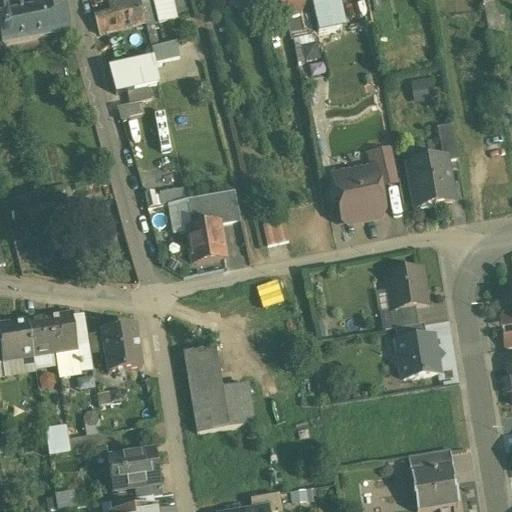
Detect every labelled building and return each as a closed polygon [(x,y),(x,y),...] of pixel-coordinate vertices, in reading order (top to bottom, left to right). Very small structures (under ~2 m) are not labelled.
[(62,0),(35,0),(37,8),(42,7),(47,37),(69,32),(62,0)] [(117,0),(121,13),(121,15),(142,11),(139,0),(117,0)] [(172,0),(150,0),(142,2),(142,12),(155,10),(158,24),(177,20),(172,0)] [(277,0),(282,16),(311,10),(309,0),(277,0)] [(309,0),(317,36),(344,31),(338,0),(309,0)] [(0,15),(0,40),(1,46),(2,46),(47,37),(42,7),(37,8),(8,14),(0,15)] [(155,10),(142,12),(145,24),(146,27),(158,24),(155,10)] [(142,11),(121,15),(121,13),(90,20),(94,35),(145,24),(142,12),(142,11)] [(0,40),(0,79),(9,77),(2,46),(1,46),(0,40)] [(112,50),(131,50),(131,40),(113,40),(112,50)] [(176,43),(151,48),(154,65),(179,59),(176,43)] [(108,69),(116,96),(159,86),(153,60),(108,69)] [(412,86),(415,105),(435,102),(432,83),(412,86)] [(149,90),(127,95),(129,105),(151,101),(149,90)] [(139,104),(118,109),(121,122),(142,117),(139,104)] [(451,127),(436,130),(443,164),(445,164),(445,165),(458,163),(451,127)] [(391,153),(369,158),(373,173),(374,173),(377,189),(397,184),(391,153)] [(443,164),(408,171),(415,209),(416,209),(420,213),(433,210),(435,205),(452,202),(445,165),(445,164),(443,164)] [(373,173),(358,176),(354,182),(335,186),(339,207),(342,209),(345,223),(350,226),(361,224),(364,219),(379,216),(382,211),(377,189),(374,173),(373,173)] [(233,195),(186,203),(191,232),(218,228),(240,224),(233,195)] [(186,203),(167,207),(172,237),(187,234),(187,233),(191,232),(186,203)] [(284,223),(262,228),(267,249),(288,244),(284,223)] [(218,228),(191,232),(187,233),(187,234),(192,266),(224,260),(218,228)] [(420,272),(386,277),(392,312),(392,314),(415,310),(426,308),(420,272)] [(415,310),(392,314),(392,312),(379,314),(382,333),(395,331),(417,328),(415,310)] [(511,316),(500,318),(505,351),(511,350),(511,316)] [(82,317),(71,318),(76,350),(87,348),(82,317)] [(71,318),(49,322),(54,356),(77,352),(76,350),(71,318)] [(49,322),(27,325),(32,359),(54,356),(49,322)] [(27,325),(0,329),(0,354),(2,364),(23,361),(32,359),(27,325)] [(135,327),(101,332),(102,337),(105,356),(108,375),(141,370),(135,327)] [(417,328),(395,331),(397,345),(425,340),(423,327),(417,328)] [(93,358),(105,356),(102,337),(91,339),(93,358)] [(425,340),(397,345),(399,358),(394,365),(401,370),(403,382),(437,377),(435,364),(440,357),(433,352),(431,339),(425,340)] [(87,348),(76,350),(77,352),(80,374),(91,373),(87,348)] [(215,351),(183,355),(196,436),(254,427),(247,388),(222,392),(215,351)] [(77,352),(54,356),(58,378),(80,374),(77,352)] [(32,359),(23,361),(24,369),(34,367),(32,359)] [(51,459),(104,450),(102,437),(69,443),(66,429),(46,432),(51,459)] [(442,453),(408,459),(410,475),(444,470),(442,453)] [(155,454),(107,461),(112,493),(160,485),(155,454)] [(444,470),(410,475),(416,511),(428,511),(459,507),(452,469),(444,470)] [(60,511),(65,511),(62,493),(54,494),(57,511),(60,511)] [(281,511),(279,496),(249,501),(251,511),(258,511),(261,511),(260,511),(281,511)] [(139,511),(138,501),(109,505),(110,511),(139,511)]
